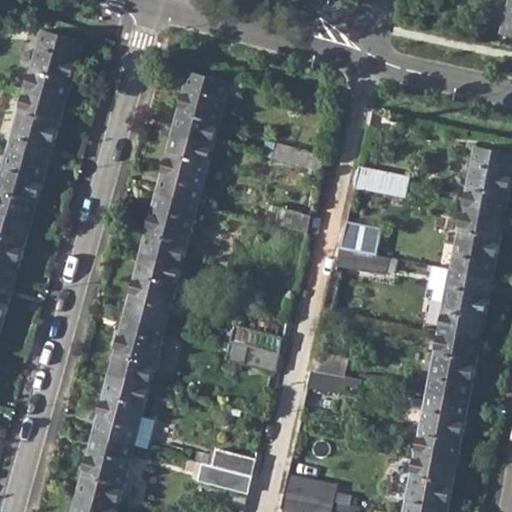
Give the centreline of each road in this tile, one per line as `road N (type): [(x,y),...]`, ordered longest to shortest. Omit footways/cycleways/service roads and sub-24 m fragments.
road 1 (residential): [(12,511),(151,6)]
road 2 (residential): [(151,6),(393,70)]
road 3 (residential): [(393,70),(511,91)]
